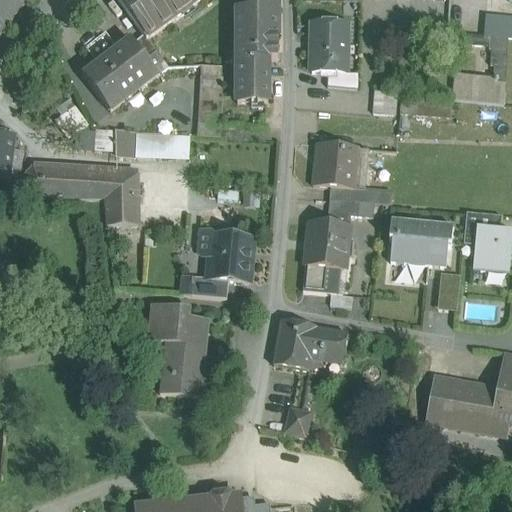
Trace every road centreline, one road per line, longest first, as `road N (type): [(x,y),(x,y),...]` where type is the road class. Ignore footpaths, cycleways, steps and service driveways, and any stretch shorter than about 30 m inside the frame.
road 1 (residential): [(271,308),(288,137),(288,0)]
road 2 (residential): [(271,308),(463,347),(511,340)]
